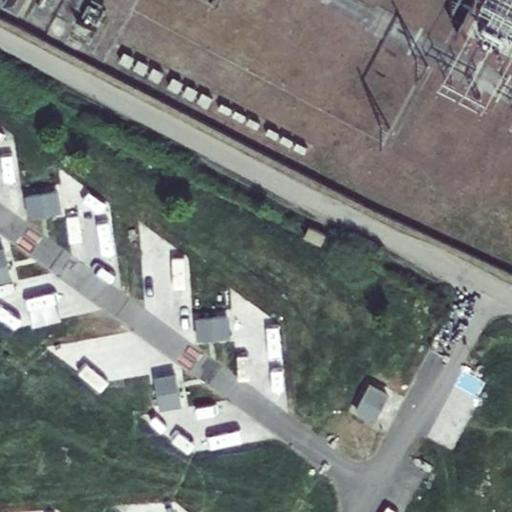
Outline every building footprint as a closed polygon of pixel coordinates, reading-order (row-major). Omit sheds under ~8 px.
[(26,0),(5,0),(2,8),(18,16),(26,0)] [(61,188),(26,194),(30,216),(65,211),(61,188)] [(309,228),(303,239),(321,248),(326,237),(309,228)] [(0,247),(0,282),(13,280),(5,246),(0,247)] [(197,316),(199,339),(234,336),(232,313),(197,316)] [(155,376),(161,410),(184,406),(178,372),(155,376)] [(373,380),(357,410),(377,421),(393,390),(373,380)]
